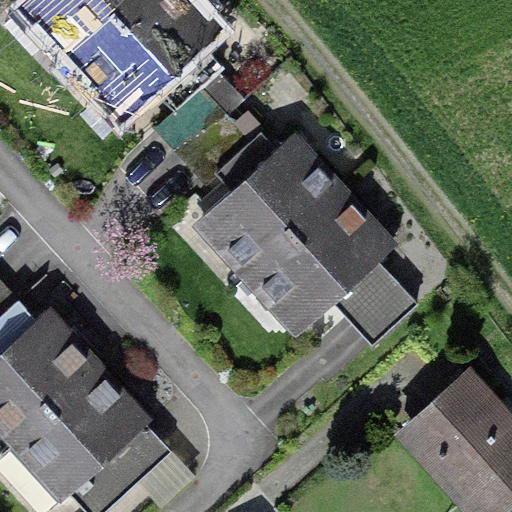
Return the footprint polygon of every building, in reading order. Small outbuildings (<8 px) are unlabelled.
[(27,0),(78,55),(138,0),(27,0)] [(190,0),(138,0),(78,55),(129,111),(218,30),(190,0)] [(156,127),(181,154),(226,114),(201,86),(156,127)] [(252,141),(226,114),(181,154),(207,182),(252,141)] [(254,270),(343,189),(292,134),(203,215),(254,270)] [(343,189),(254,270),(305,325),(394,244),(343,189)] [(392,273),(347,314),(373,342),(417,301),(392,273)] [(0,318),(19,301),(0,279),(0,318)] [(46,310),(0,352),(0,412),(20,435),(97,365),(46,310)] [(97,365),(20,435),(3,451),(3,465),(43,509),(58,509),(75,493),(92,511),(101,511),(140,477),(115,450),(148,420),(97,365)] [(500,511),(511,501),(511,420),(467,369),(401,427),(433,464),(443,456),(492,511),(500,511)]
